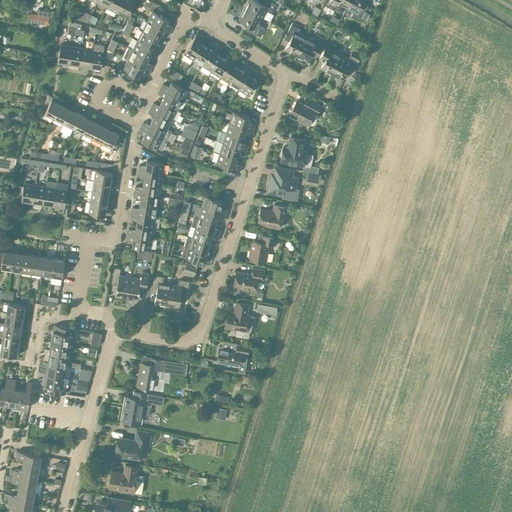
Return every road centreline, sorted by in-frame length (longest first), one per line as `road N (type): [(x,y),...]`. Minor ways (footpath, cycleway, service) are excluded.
road 1 (residential): [(114,336),(176,343),(200,329),(282,76)]
road 2 (residential): [(88,238),(115,233),(134,126)]
road 3 (residential): [(76,457),(114,336)]
